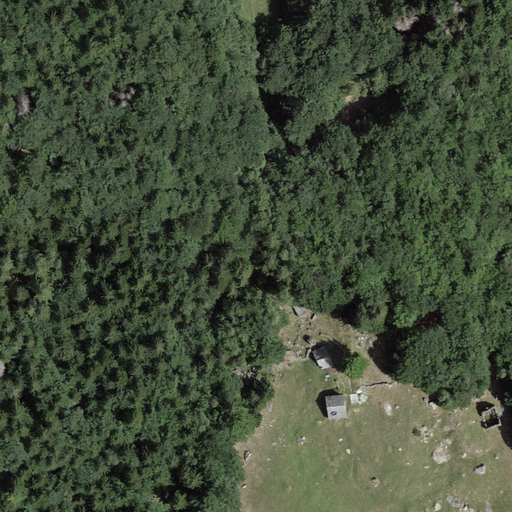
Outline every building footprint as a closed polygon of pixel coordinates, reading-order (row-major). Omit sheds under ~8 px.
[(294,305),(299,317),(307,313),(302,302),(294,305)] [(324,347),(312,353),(321,371),(333,365),(324,347)] [(482,383),(471,386),(474,399),(485,397),(482,383)] [(343,395),(326,397),(329,420),(346,418),(343,395)] [(494,408),(480,413),(486,430),(500,425),(494,408)]
